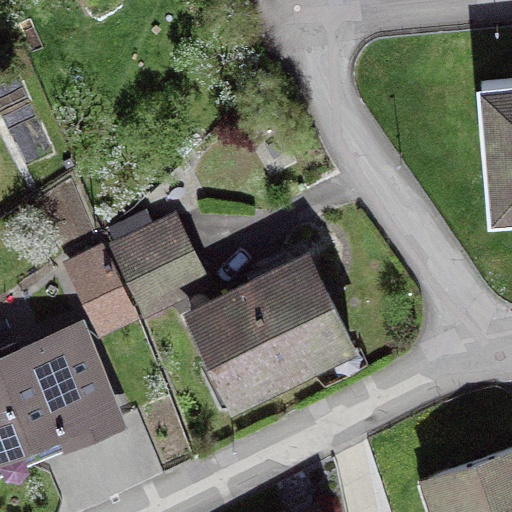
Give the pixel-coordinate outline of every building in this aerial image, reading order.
[(511,77),(481,80),(491,194),(511,191),(511,77)] [(144,308),(207,277),(176,215),(113,246),(144,308)] [(74,264),(102,321),(132,306),(104,249),(74,264)] [(309,253),(190,312),(231,395),(350,337),(309,253)] [(69,438),(116,419),(77,324),(0,355),(0,449),(63,424),(69,438)] [(511,511),(511,445),(428,475),(441,511),(511,511)] [(287,511),(323,511),(317,498),(287,511)]
